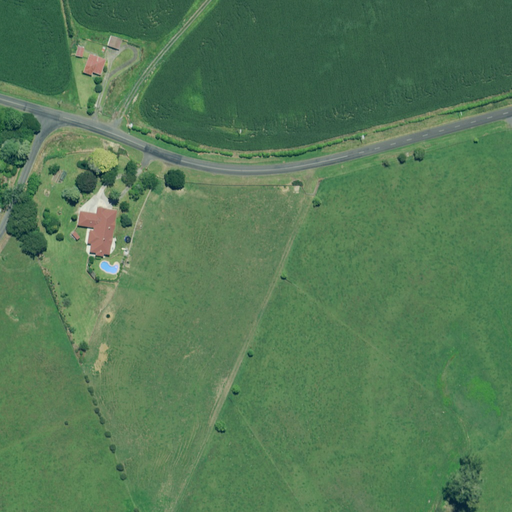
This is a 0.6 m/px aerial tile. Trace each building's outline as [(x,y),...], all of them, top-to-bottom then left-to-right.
[(123,40),(112,36),(108,46),(119,50),(123,40)] [(86,48),(79,46),(76,56),(83,58),(86,48)] [(106,60),(89,54),(83,73),(92,76),(93,73),(101,75),(106,60)] [(77,226),(92,229),(92,231),(89,230),(87,244),(90,244),(89,253),(95,253),(94,256),(102,257),(103,254),(109,255),(116,211),(96,208),(95,214),(80,212),(77,226)] [(75,230),(71,235),(77,240),(82,235),(75,230)]
